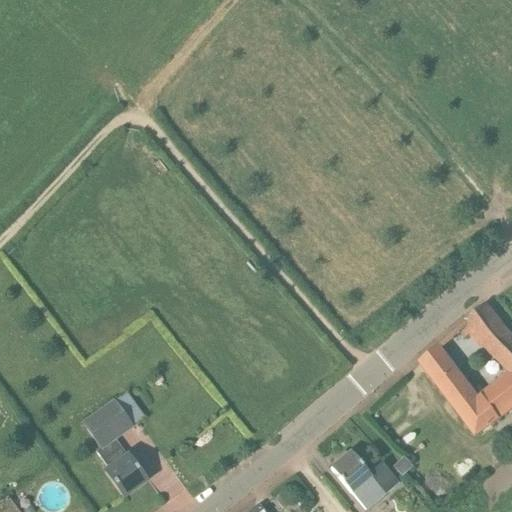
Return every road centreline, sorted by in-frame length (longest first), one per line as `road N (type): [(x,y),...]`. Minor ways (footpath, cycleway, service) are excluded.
road 1 (tertiary): [(207,511),(511,256)]
road 2 (track): [(368,374),(149,125),(130,116)]
road 3 (track): [(511,233),(294,0)]
road 4 (track): [(130,116),(112,124),(0,242)]
road 5 (track): [(130,116),(231,0)]
